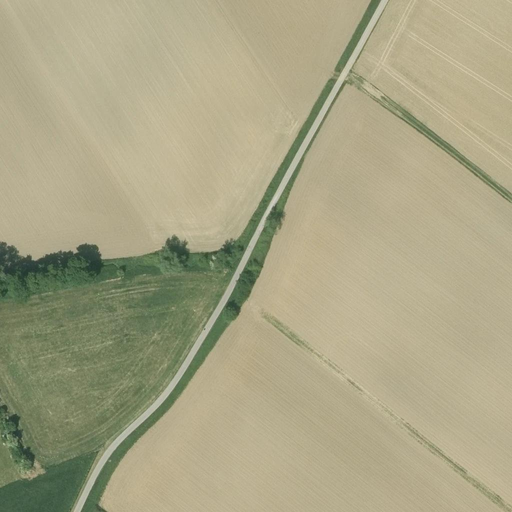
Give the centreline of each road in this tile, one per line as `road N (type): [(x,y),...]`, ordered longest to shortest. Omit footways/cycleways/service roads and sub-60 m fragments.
road 1 (track): [(77,511),(102,458),(185,364),(384,0)]
road 2 (track): [(511,195),(347,67)]
